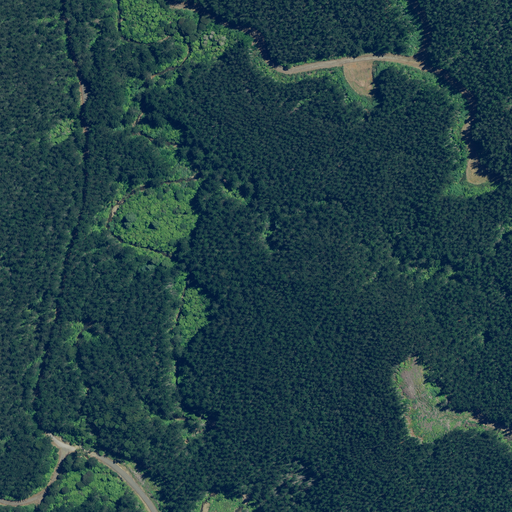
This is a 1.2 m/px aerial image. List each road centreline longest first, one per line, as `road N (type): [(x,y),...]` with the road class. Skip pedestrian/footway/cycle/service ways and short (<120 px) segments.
road 1 (unclassified): [(158,511),(123,470),(62,441),(43,422),(38,396),(82,205),(82,74),(70,0)]
road 2 (track): [(483,164),(445,75),(398,59),(352,56),(305,70),(255,44),(231,17),(186,15),(160,0)]
